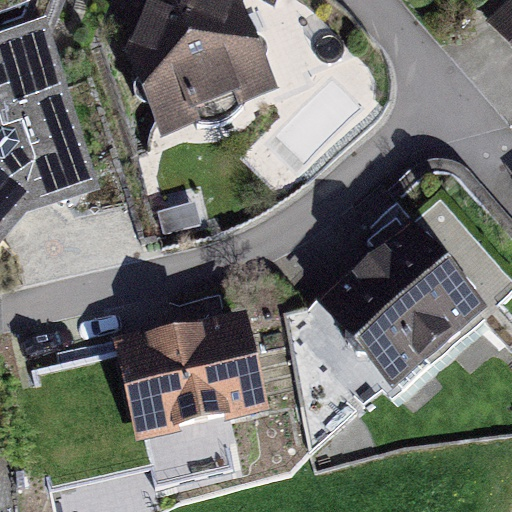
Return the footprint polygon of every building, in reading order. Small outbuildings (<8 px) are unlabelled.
[(47,66),(73,0),(0,0),(0,53),(8,51),(27,45),(32,60),(47,66)] [(156,155),(276,103),(242,25),(171,0),(149,0),(122,77),(156,155)] [(511,0),(506,0),(511,5),(511,7),(483,34),(511,65),(511,0)] [(0,245),(15,230),(81,209),(32,60),(27,45),(8,51),(0,53),(0,245)] [(378,404),(470,324),(400,243),(307,323),(378,404)] [(250,430),(229,334),(104,363),(126,458),(250,430)]
